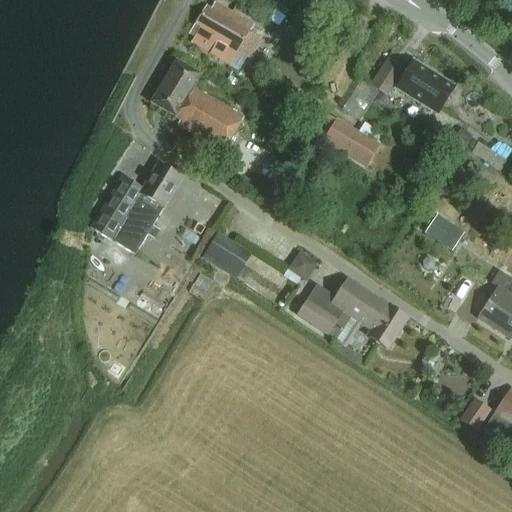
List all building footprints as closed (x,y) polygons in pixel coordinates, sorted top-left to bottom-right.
[(207,7),(188,36),(193,39),(191,44),(229,67),(233,60),(237,62),(240,56),(249,61),(262,41),(249,34),(254,26),(215,3),(211,9),(207,7)] [(370,87),(387,98),(404,73),(387,61),(370,87)] [(223,155),(243,121),(192,91),(200,78),(176,64),(152,105),(181,122),(178,129),(223,155)] [(453,90),(413,64),(397,89),(438,115),(453,90)] [(309,135),(322,143),(322,144),(366,171),(380,147),(336,120),(335,121),(322,114),(309,135)] [(497,181),(471,165),(463,175),(478,185),(476,187),(488,194),(497,181)] [(104,210),(109,213),(96,233),(135,257),(182,181),(158,166),(143,191),(123,178),(104,210)] [(435,215),(424,233),(436,241),(447,223),(435,215)] [(254,257),(220,235),(203,262),(236,283),(254,257)] [(510,343),(511,340),(511,301),(510,300),(511,296),(511,282),(499,274),(491,287),(497,292),(478,322),(510,343)] [(342,348),(356,325),(369,333),(366,339),(388,352),(409,318),(347,280),(335,300),(317,289),(299,318),(335,341),(334,343),(342,348)] [(511,391),(486,431),(507,445),(511,436),(511,391)] [(478,432),(492,413),(477,402),(463,422),(478,432)]
